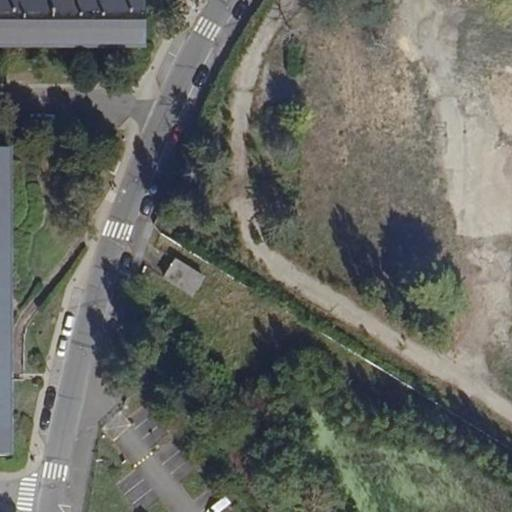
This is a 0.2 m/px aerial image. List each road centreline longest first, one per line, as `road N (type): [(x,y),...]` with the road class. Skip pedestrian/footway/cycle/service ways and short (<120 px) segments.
road 1 (residential): [(165,118),(117,230),(81,348),(51,504)]
road 2 (residential): [(165,118),(0,113)]
road 3 (residential): [(225,0),(165,118)]
